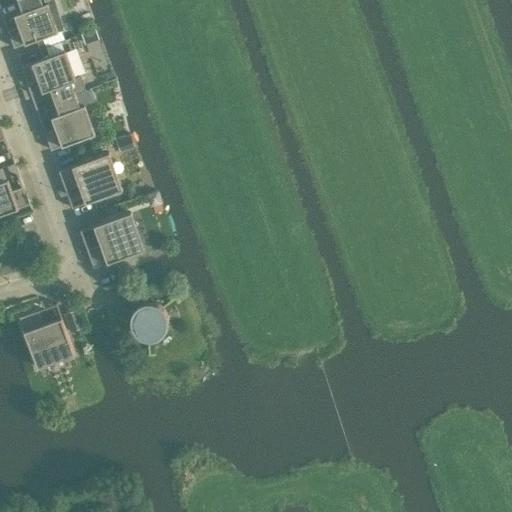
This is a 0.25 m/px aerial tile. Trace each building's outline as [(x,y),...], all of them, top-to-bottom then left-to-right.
[(8,29),(14,47),(33,40),(54,32),(58,31),(64,29),(54,0),(18,0),(23,11),(15,14),(19,25),(8,29)] [(21,66),(27,83),(39,79),(43,90),(50,88),(55,100),(76,93),(71,80),(76,78),(66,49),(61,51),(21,66)] [(56,127),(45,131),(51,149),(95,133),(84,104),(80,106),(76,93),(55,100),(60,114),(52,116),(56,127)] [(59,170),(66,189),(79,184),(86,202),(122,189),(109,152),(59,170)] [(0,180),(0,213),(30,203),(23,186),(12,190),(8,179),(1,182),(0,180)] [(94,224),(100,243),(87,248),(94,267),(144,248),(131,211),(94,224)] [(137,304),(129,322),(129,323),(129,325),(130,328),(131,329),(132,331),(133,332),(135,334),(138,336),(140,337),(141,338),(144,338),(147,339),(151,338),(154,338),(157,336),(160,334),(161,333),(162,332),(164,329),(165,326),(166,325),(166,323),(166,322),(166,320),(166,318),(166,317),(166,315),(165,312),(164,311),(163,309),(161,307),(158,305),(157,304),(154,302),(151,301),(148,301),(144,301),(143,302),(140,303),(137,304)] [(39,309),(20,316),(36,362),(38,366),(75,353),(74,348),(65,325),(62,316),(44,322),(39,309)]
